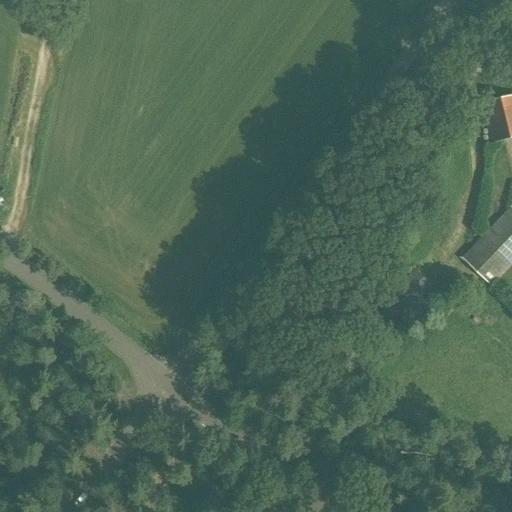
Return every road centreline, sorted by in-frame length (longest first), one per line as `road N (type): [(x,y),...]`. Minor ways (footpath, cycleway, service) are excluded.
road 1 (tertiary): [(167,390),(453,0)]
road 2 (track): [(57,0),(13,221),(0,247)]
road 3 (tertiary): [(167,390),(0,253)]
road 4 (tertiary): [(322,511),(167,390)]
road 5 (tertiary): [(77,511),(167,390)]
